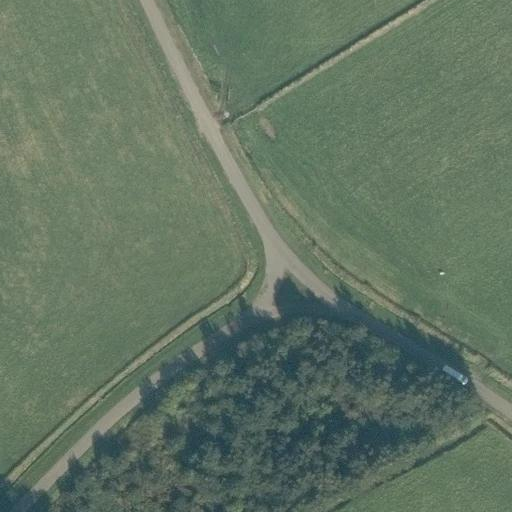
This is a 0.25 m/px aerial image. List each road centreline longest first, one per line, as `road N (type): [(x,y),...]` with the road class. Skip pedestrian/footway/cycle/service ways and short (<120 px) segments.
road 1 (unclassified): [(18,511),(115,414),(254,318)]
road 2 (unclassified): [(279,253),(147,0)]
road 3 (unclassified): [(511,415),(338,308)]
